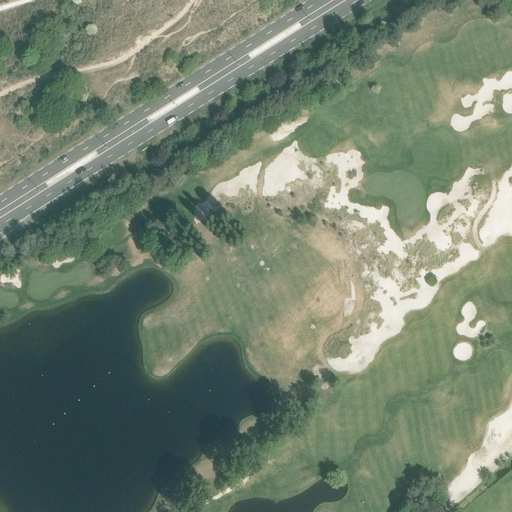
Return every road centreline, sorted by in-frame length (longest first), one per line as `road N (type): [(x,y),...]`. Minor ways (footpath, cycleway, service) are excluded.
road 1 (primary): [(0,228),(364,0)]
road 2 (primary): [(325,0),(0,205)]
road 3 (unknown): [(194,0),(129,57),(0,96)]
